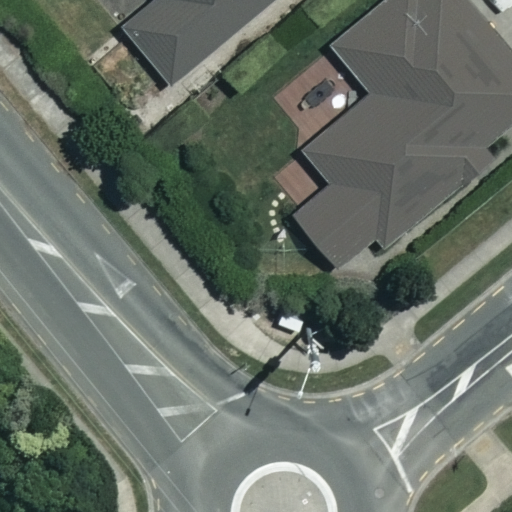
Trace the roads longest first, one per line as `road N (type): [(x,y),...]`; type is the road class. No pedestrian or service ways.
road 1 (tertiary): [(221,453),(0,191)]
road 2 (residential): [(347,461),(511,345)]
road 3 (tertiary): [(221,453),(272,430),(300,432),(347,461)]
